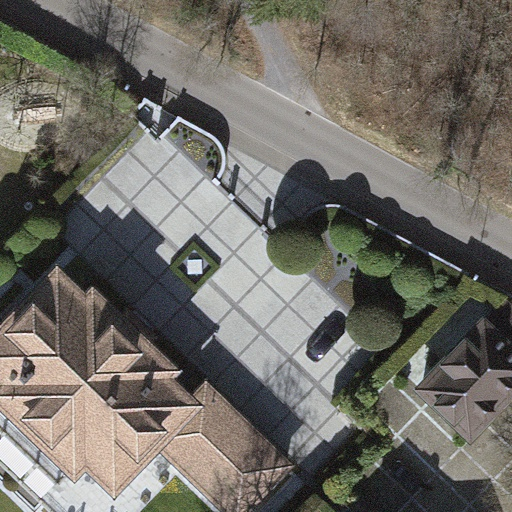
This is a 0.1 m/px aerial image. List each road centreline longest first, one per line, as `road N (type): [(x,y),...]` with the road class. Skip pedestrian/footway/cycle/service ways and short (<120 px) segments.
road 1 (residential): [(511,248),(43,0)]
road 2 (track): [(252,0),(272,36),(288,128)]
